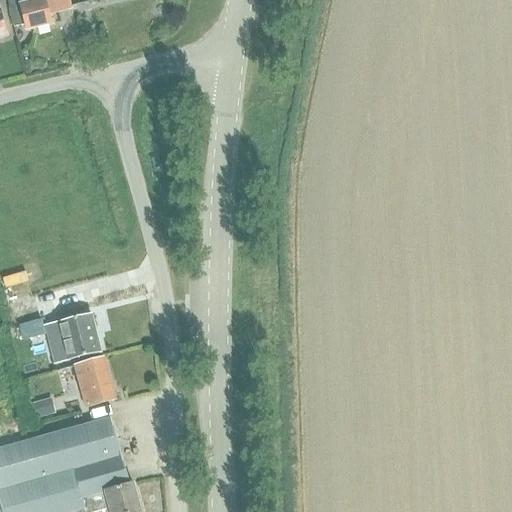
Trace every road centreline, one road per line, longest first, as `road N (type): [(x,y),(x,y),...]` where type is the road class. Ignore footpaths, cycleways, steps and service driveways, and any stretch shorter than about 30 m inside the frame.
road 1 (tertiary): [(222,511),(218,314),(234,60)]
road 2 (unclassified): [(180,511),(173,308),(110,74)]
road 3 (unclassified): [(110,74),(174,57),(234,60)]
